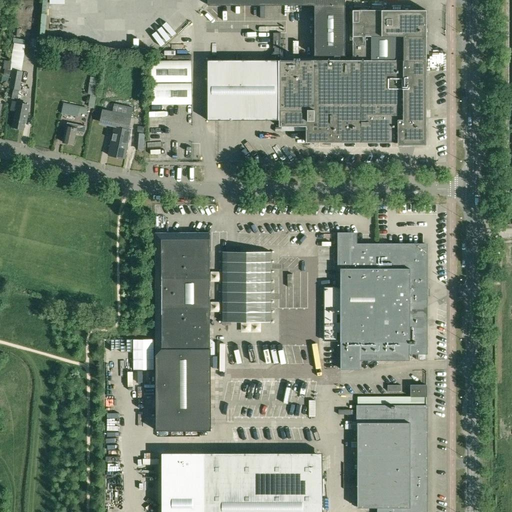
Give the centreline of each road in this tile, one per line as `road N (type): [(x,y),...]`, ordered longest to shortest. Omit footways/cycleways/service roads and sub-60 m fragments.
road 1 (residential): [(472,189),(159,188),(0,150)]
road 2 (unclassified): [(472,511),(472,189)]
road 3 (unknown): [(227,189),(201,132),(201,33),(192,0)]
road 4 (unclassified): [(472,189),(472,0)]
road 5 (unknown): [(227,219),(345,217),(364,231)]
